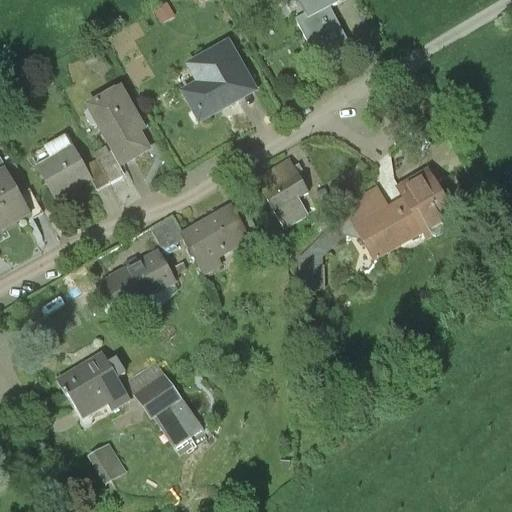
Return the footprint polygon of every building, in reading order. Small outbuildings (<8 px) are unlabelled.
[(349,0),(296,0),(307,19),(299,23),(320,61),(348,44),(330,11),(349,0)] [(254,95),(228,48),(187,71),(197,88),(183,96),(200,126),(254,95)] [(145,134),(122,92),(87,112),(107,150),(120,172),(150,156),(139,137),(145,134)] [(54,203),(91,184),(84,171),(67,141),(45,152),(52,164),(37,172),(54,203)] [(92,158),(96,164),(109,188),(124,179),(120,172),(107,150),(92,158)] [(29,194),(15,170),(7,174),(0,161),(0,236),(30,221),(18,200),(29,194)] [(96,164),(84,171),(91,184),(96,195),(109,188),(96,164)] [(306,197),(288,166),(255,186),(273,216),(297,202),(306,197)] [(428,181),(398,197),(402,206),(417,232),(436,221),(447,216),(428,181)] [(355,232),(389,213),(379,194),(344,213),(346,215),(355,232)] [(308,222),(297,202),(273,216),(284,235),(308,222)] [(240,204),(232,209),(252,245),(260,240),(240,204)] [(417,232),(402,206),(389,213),(355,232),(360,242),(374,266),(441,229),(436,221),(417,232)] [(252,245),(232,209),(180,237),(184,245),(204,281),(226,270),(222,263),(253,247),(252,245)] [(339,241),(360,242),(355,232),(346,215),(336,221),(337,223),(299,263),(299,271),(322,270),(322,259),(339,241)] [(184,245),(180,237),(172,224),(152,236),(164,257),(184,245)] [(174,290),(157,258),(106,285),(122,317),(174,290)] [(322,270),(299,271),(300,295),(325,294),(324,270),(322,270)] [(120,391),(101,360),(57,387),(80,425),(106,410),(111,417),(130,405),(120,391)] [(182,406),(156,367),(120,391),(130,405),(136,401),(152,426),(154,425),(182,406)] [(203,436),(182,406),(154,425),(175,455),(203,436)] [(132,477),(111,447),(91,461),(112,491),(132,477)]
